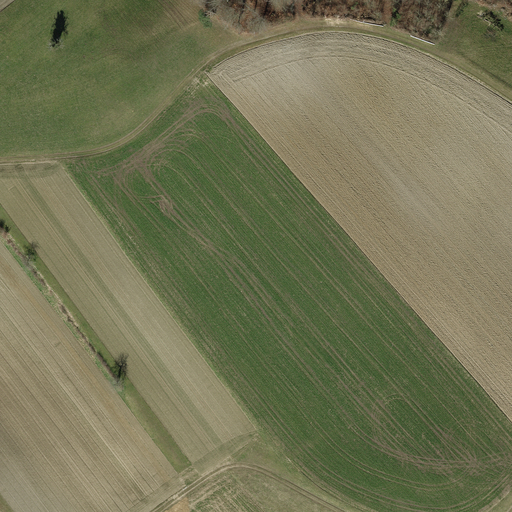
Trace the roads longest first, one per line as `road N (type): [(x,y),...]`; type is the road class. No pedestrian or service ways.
road 1 (track): [(0,156),(91,151),(138,138),(181,91),(287,26),(365,26),(423,43),(511,92)]
road 2 (track): [(158,511),(225,468),(254,468),(341,511)]
